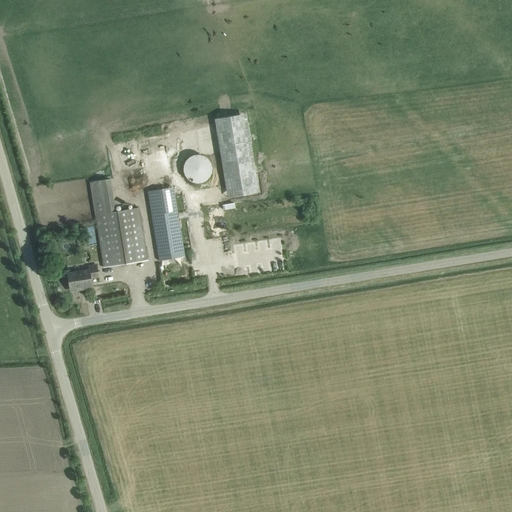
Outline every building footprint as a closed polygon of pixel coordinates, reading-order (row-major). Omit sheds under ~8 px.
[(216,118),(229,197),(260,192),(247,113),(216,118)] [(203,156),(198,155),(193,156),(189,158),(185,161),(184,166),(183,171),(185,175),(188,179),(192,182),(197,183),(202,183),(206,181),(209,177),(212,173),(212,168),(211,163),(208,159),(203,156)] [(91,182),(103,257),(104,267),(148,260),(139,207),(116,211),(110,179),(91,182)] [(149,192),(158,249),(159,259),(184,255),(173,188),(149,192)] [(97,265),(89,266),(89,270),(68,273),(70,289),(85,287),(85,289),(92,288),(91,278),(99,277),(97,265)]
